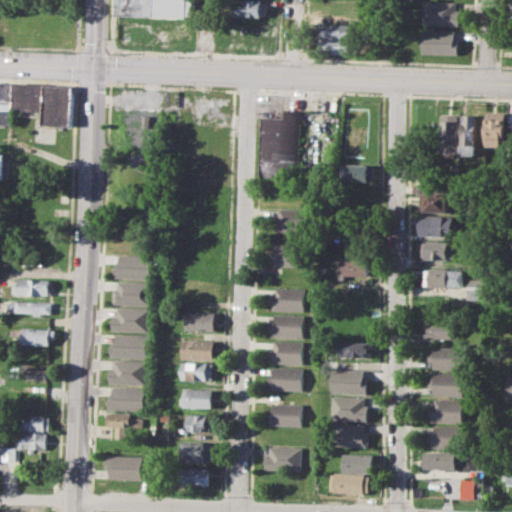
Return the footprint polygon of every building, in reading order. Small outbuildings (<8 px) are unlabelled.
[(115,14),(115,0),(193,0),(192,17),(115,14)] [(233,0),(265,0),(265,16),(233,15),(233,0)] [(424,0),(457,2),(457,10),(462,10),(461,26),(423,24),(424,0)] [(321,23),(356,24),(355,37),(320,36),(321,23)] [(423,29),(455,30),(455,39),(461,39),(460,55),(422,53),(423,29)] [(320,38),(355,39),(354,53),(320,52),(320,38)] [(0,82),(15,83),(14,109),(13,125),(0,124),(0,82)] [(44,111),(14,109),(15,83),(45,84),(44,111)] [(45,84),(44,111),(43,124),(73,125),(74,86),(45,84)] [(262,176),(263,116),(285,117),(286,109),(303,109),(302,176),(262,176)] [(487,112),(507,112),(506,146),(487,146),(487,112)] [(464,113),(479,114),(478,156),(463,156),(464,113)] [(443,114),(460,115),(459,157),(446,157),(446,152),(442,152),(443,114)] [(344,163),(377,164),(376,180),(344,179),(344,163)] [(428,191),(455,192),(455,205),(450,204),(450,211),(422,211),(423,198),(428,198),(428,191)] [(280,207),(306,208),(306,231),(276,230),(277,225),(273,225),(273,214),(280,214),(280,207)] [(423,214),(456,215),(456,231),(450,231),(450,235),(422,234),(423,214)] [(425,240),(462,242),(461,259),(425,258),(425,240)] [(274,243),(307,244),(306,267),(277,266),(278,256),(274,256),(274,243)] [(121,253),(152,254),(152,279),(115,277),(116,261),(121,262),(121,253)] [(338,279),(338,267),(343,267),(343,255),(373,256),(373,275),(349,274),(349,279),(338,279)] [(427,269),(465,269),(465,286),(427,285),(427,269)] [(21,278),(52,279),(52,294),(15,293),(15,285),(21,285),(21,278)] [(469,278),(485,279),(485,298),(469,298),(469,278)] [(119,280),(152,282),(151,305),(114,304),(114,288),(119,288),(119,280)] [(278,286),(308,287),(307,311),(276,310),(276,304),(272,304),(273,294),(278,294),(278,286)] [(12,299),(54,301),(53,313),(11,312),(12,299)] [(119,307),(152,308),(151,331),(114,330),(115,314),(118,315),(119,307)] [(188,310),(219,311),(219,331),(188,330),(188,310)] [(277,313),(307,315),(306,336),(276,335),(276,331),(272,330),(272,320),(277,320),(277,313)] [(428,319),(459,320),(459,338),(428,337),(428,319)] [(25,327),(59,328),(59,339),(53,338),(53,344),(24,344),(25,327)] [(118,334),(150,335),(149,358),(113,356),(113,340),(118,340),(118,334)] [(187,340),(219,341),(219,360),(186,359),(187,340)] [(277,340),(307,341),(306,363),(275,362),(275,357),(271,357),(271,347),(276,347),(277,340)] [(341,341),(376,342),(376,358),(340,356),(341,341)] [(435,345),(466,346),(466,368),(435,368),(435,361),(429,361),(430,350),(434,350),(435,345)] [(116,360),(149,361),(148,385),(111,384),(112,367),(116,367),(116,360)] [(186,362),(218,363),(217,380),(186,379),(186,362)] [(23,366),(52,367),(52,380),(23,379),(23,366)] [(276,366),(306,367),(305,390),(274,389),(274,384),(271,383),(271,373),(276,373),(276,366)] [(334,368),(366,370),(366,378),(371,379),(370,393),(333,391),(334,368)] [(436,373),(467,374),(466,395),(436,394),(436,389),(431,389),(431,377),(436,377),(436,373)] [(116,387),(147,388),(146,410),(111,409),(111,393),(116,393),(116,387)] [(185,388),(217,389),(216,407),(184,406),(185,388)] [(335,396),(366,397),(366,404),(371,405),(370,420),(334,418),(335,396)] [(436,399),(467,399),(467,423),(434,423),(434,416),(431,416),(431,406),(436,406),(436,399)] [(274,402),(305,403),(305,425),(273,425),(274,402)] [(111,412),(139,413),(139,418),(147,418),(147,427),(110,426),(111,412)] [(20,414),(53,415),(53,430),(19,429),(20,414)] [(188,414),(217,415),(216,431),(187,430),(188,414)] [(335,422),(366,424),(365,432),(371,432),(370,447),(334,445),(335,422)] [(437,425),(467,426),(466,448),(435,447),(435,443),(430,443),(431,432),(436,432),(437,425)] [(25,432),(51,432),(51,448),(37,448),(37,453),(29,453),(29,447),(20,447),(20,460),(5,460),(5,446),(18,446),(19,437),(25,437),(25,432)] [(187,442),(214,443),(213,462),(186,461),(187,442)] [(272,445),(305,446),(305,471),(267,470),(268,453),(271,453),(272,445)] [(426,450),(460,451),(460,470),(426,469),(426,450)] [(345,452),(375,453),(374,472),(344,471),(345,452)] [(109,453),(146,455),(145,480),(112,479),(113,469),(108,469),(109,453)] [(186,466),(213,468),(212,485),(185,484),(186,466)] [(337,473),(371,475),(370,493),(336,491),(337,473)] [(476,480),(462,479),(462,498),(476,498),(476,480)] [(485,485),(494,485),(494,494),(485,494),(485,485)]
